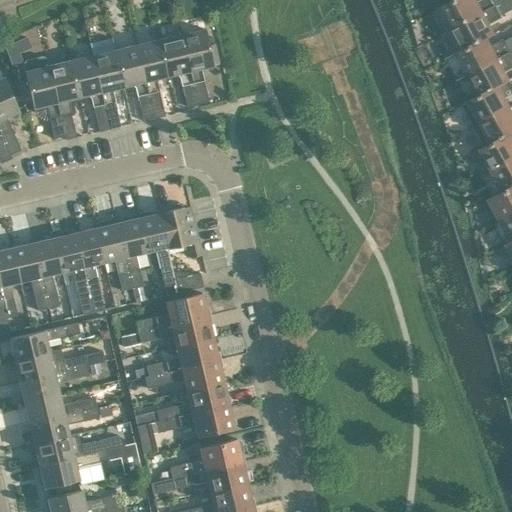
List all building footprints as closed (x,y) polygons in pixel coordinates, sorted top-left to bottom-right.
[(447,0),(440,4),(452,25),(497,0),(447,0)] [(511,0),(497,0),(452,25),(463,45),(464,46),(485,35),(485,36),(486,35),(494,30),(489,21),(502,14),(501,12),(511,6),(511,0)] [(205,27),(181,32),(198,102),(209,99),(201,66),(213,63),(213,60),(218,59),(214,42),(209,43),(205,27)] [(181,32),(159,37),(168,74),(176,72),(180,74),(187,104),(198,102),(181,32)] [(463,45),(455,50),(467,72),(511,47),(511,34),(504,39),(503,36),(491,43),(486,35),(485,36),(485,35),(464,46),(463,45)] [(112,37),(90,42),(93,53),(110,126),(121,124),(120,121),(113,90),(115,86),(123,84),(115,48),(112,37)] [(159,37),(137,43),(154,112),(154,116),(165,113),(157,80),(159,76),(168,74),(159,37)] [(137,43),(115,48),(123,84),(132,82),(136,85),(143,115),(144,118),(154,116),(154,112),(137,43)] [(511,47),(467,72),(478,92),(498,81),(499,83),(509,77),(505,69),(511,64),(511,47)] [(23,61),(25,69),(27,78),(32,100),(34,106),(43,103),(47,106),(54,136),(65,134),(48,64),(46,55),(43,53),(25,58),(23,61)] [(93,53),(71,58),(79,95),(87,93),(91,95),(98,126),(99,129),(110,126),(93,53)] [(71,58),(48,64),(65,134),(66,137),(76,134),(75,131),(71,112),(73,112),(74,110),(71,97),(79,95),(71,58)] [(3,75),(0,76),(0,130),(10,153),(21,148),(12,128),(6,115),(19,110),(3,75)] [(467,98),(462,101),(474,123),(511,102),(511,82),(509,77),(499,83),(498,81),(478,92),(467,98)] [(27,78),(16,81),(23,102),(32,100),(27,78)] [(511,102),(474,123),(485,143),(490,140),(491,141),(511,130),(511,131),(511,130),(511,102)] [(0,130),(0,159),(0,160),(11,156),(10,153),(0,130)] [(485,143),(480,146),(492,168),(511,156),(511,132),(511,131),(511,130),(491,141),(490,140),(485,143)] [(511,156),(492,168),(503,188),(504,189),(511,184),(511,156)] [(503,188),(492,194),(504,216),(511,210),(511,184),(504,189),(503,188)] [(167,209),(159,211),(168,246),(187,241),(190,255),(202,252),(192,213),(185,215),(182,205),(180,205),(180,203),(178,202),(168,205),(167,206),(167,209)] [(139,215),(138,215),(147,250),(157,248),(160,262),(164,279),(167,293),(178,290),(175,277),(168,246),(159,211),(153,212),(152,210),(152,209),(150,207),(140,210),(139,213),(139,215)] [(138,215),(117,220),(133,286),(142,284),(144,284),(140,266),(136,253),(147,250),(138,215)] [(97,225),(96,225),(105,260),(115,258),(118,271),(122,289),(133,286),(117,220),(111,222),(110,219),(108,218),(98,220),(96,223),(97,225)] [(96,225),(75,230),(91,296),(94,311),(105,308),(102,293),(98,276),(97,276),(94,262),(105,260),(96,225)] [(56,235),(54,235),(63,270),(73,267),(76,281),(80,299),(83,313),(94,311),(91,296),(75,230),(68,232),(67,230),(65,228),(57,230),(56,232),(56,235)] [(54,235),(33,240),(49,306),(60,303),(56,286),(55,286),(52,272),(63,270),(54,235)] [(33,240),(12,245),(21,280),(31,277),(34,291),(38,308),(49,306),(33,240)] [(12,245),(0,248),(0,287),(5,306),(7,315),(18,313),(14,296),(13,296),(10,282),(21,280),(12,245)] [(200,271),(175,277),(178,290),(203,284),(200,271)] [(142,284),(133,286),(136,300),(145,298),(142,284)] [(0,331),(8,330),(10,329),(6,316),(7,315),(5,306),(0,287),(0,331)] [(155,314),(135,319),(138,330),(208,313),(202,291),(166,299),(169,312),(155,315),(155,314)] [(208,313),(138,330),(141,341),(160,336),(160,335),(174,332),(176,344),(213,336),(208,313)] [(44,328),(10,336),(15,358),(49,350),(47,338),(60,335),(60,336),(80,331),(77,320),(44,328)] [(108,327),(99,329),(101,338),(110,335),(108,327)] [(138,330),(121,334),(123,345),(141,341),(138,330)] [(166,359),(146,363),(148,373),(148,374),(218,358),(213,336),(176,344),(179,356),(166,359)] [(49,350),(15,358),(20,379),(87,363),(89,362),(99,360),(105,359),(103,348),(85,353),(65,357),(65,358),(64,358),(61,347),(49,350)] [(148,373),(144,374),(147,386),(171,380),(184,377),(187,389),(223,380),(218,358),(148,374),(148,373)] [(99,360),(89,362),(92,372),(102,370),(99,360)] [(87,363),(20,379),(25,400),(59,392),(56,381),(70,377),(70,378),(90,373),(87,363)] [(145,364),(133,366),(135,376),(147,373),(145,364)] [(176,403),(156,408),(159,418),(229,402),(223,380),(187,389),(190,400),(176,404),(176,403)] [(59,392),(25,400),(30,421),(97,405),(95,395),(75,399),(75,400),(62,403),(59,392)] [(110,402),(98,405),(101,415),(113,413),(110,402)] [(159,418),(155,419),(157,430),(181,425),(181,424),(194,421),(197,433),(234,425),(229,402),(159,418)] [(97,405),(30,421),(35,442),(69,434),(66,422),(80,419),(80,420),(99,415),(97,405)] [(144,411),(135,413),(137,424),(147,421),(144,411)] [(147,421),(137,424),(144,451),(153,449),(149,432),(147,421)] [(69,434),(35,442),(40,463),(107,447),(125,443),(123,436),(119,433),(105,437),(85,441),(80,442),(78,432),(69,434)] [(189,460),(170,465),(172,476),(242,459),(240,451),(242,451),(244,449),(241,439),(239,438),(237,438),(237,437),(200,445),(203,458),(190,461),(189,460)] [(107,447),(40,463),(45,485),(79,477),(76,464),(90,461),(90,462),(109,457),(107,447)] [(172,476),(151,480),(153,491),(175,487),(195,482),(194,481),(208,478),(211,490),(247,482),(242,459),(172,476)] [(143,482),(130,485),(133,497),(146,494),(143,482)] [(200,505),(172,511),(217,511),(253,504),(247,482),(211,490),(213,502),(200,505)] [(82,487),(47,496),(51,511),(79,511),(121,502),(118,492),(89,499),(84,497),(82,487)] [(121,502),(79,511),(123,511),(125,511),(122,501),(121,502)]
